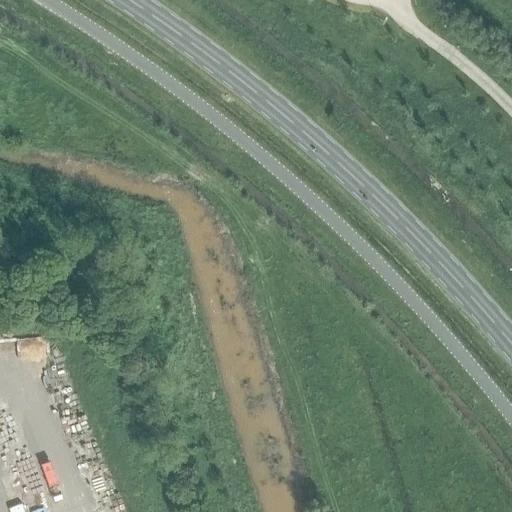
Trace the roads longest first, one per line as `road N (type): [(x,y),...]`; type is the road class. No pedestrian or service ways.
road 1 (primary): [(511,345),(307,134),(129,0)]
road 2 (unknown): [(91,511),(46,383),(0,375)]
road 3 (unclassified): [(388,0),(511,109)]
